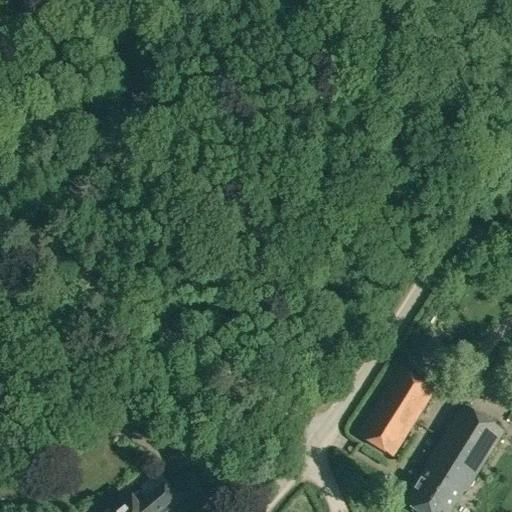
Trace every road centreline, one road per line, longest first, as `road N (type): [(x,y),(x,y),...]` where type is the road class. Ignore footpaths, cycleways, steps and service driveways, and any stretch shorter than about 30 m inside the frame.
road 1 (residential): [(337,409),(511,157)]
road 2 (unclassified): [(256,511),(337,409)]
